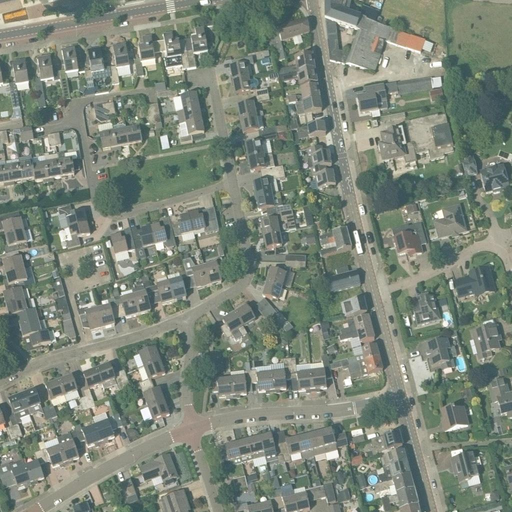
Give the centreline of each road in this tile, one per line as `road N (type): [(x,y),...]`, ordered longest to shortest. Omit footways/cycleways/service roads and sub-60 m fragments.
road 1 (tertiary): [(374,296),(312,0)]
road 2 (residential): [(232,183),(110,214),(94,196),(81,126)]
road 3 (residential): [(401,398),(191,430)]
road 4 (residential): [(189,317),(0,382)]
road 5 (residential): [(191,430),(111,465),(34,511)]
road 6 (residential): [(189,317),(241,285),(249,269),(232,183)]
road 7 (residential): [(511,278),(502,255),(475,248),(374,296)]
road 8 (tertiary): [(37,29),(197,1)]
